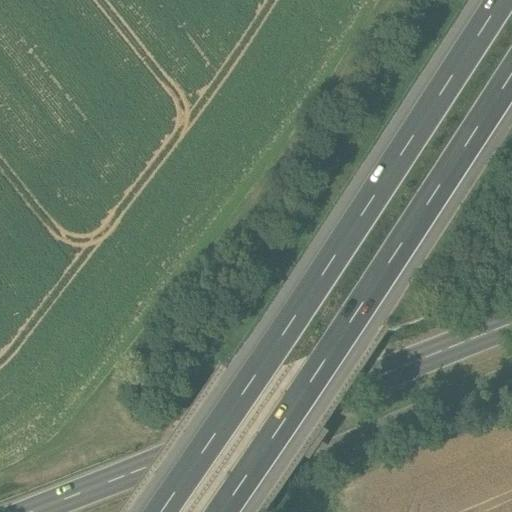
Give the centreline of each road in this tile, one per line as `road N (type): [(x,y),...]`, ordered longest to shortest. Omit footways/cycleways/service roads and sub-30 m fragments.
road 1 (track): [(0,476),(53,452),(121,371),(291,147),(387,0)]
road 2 (motorway): [(502,0),(159,511)]
road 3 (motorway): [(219,511),(511,81)]
road 4 (secondary): [(511,326),(28,511)]
road 5 (track): [(317,511),(313,483),(511,410)]
